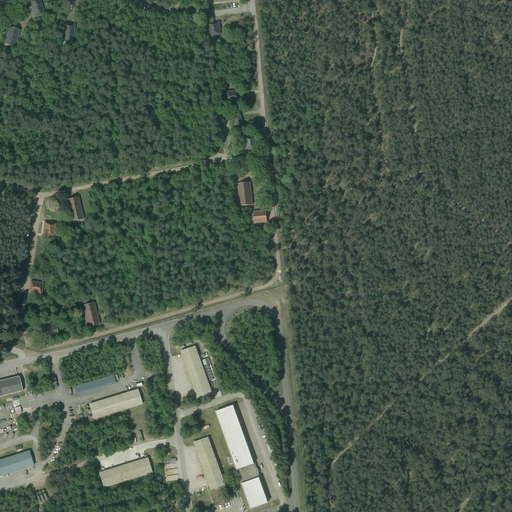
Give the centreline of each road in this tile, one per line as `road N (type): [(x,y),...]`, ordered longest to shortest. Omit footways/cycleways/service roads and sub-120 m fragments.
road 1 (track): [(511,246),(386,163),(370,74),(370,0)]
road 2 (track): [(511,298),(385,413)]
road 3 (track): [(385,413),(333,461),(332,511)]
